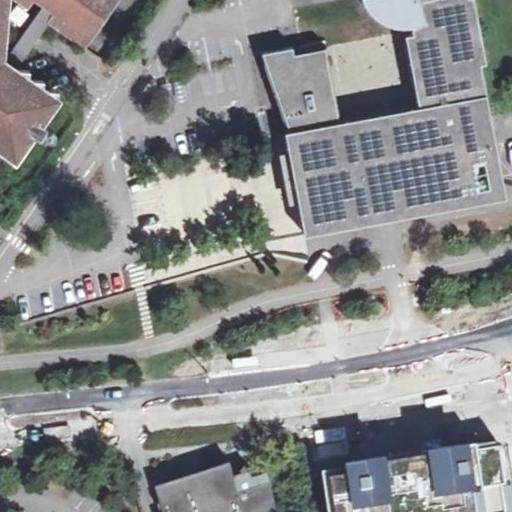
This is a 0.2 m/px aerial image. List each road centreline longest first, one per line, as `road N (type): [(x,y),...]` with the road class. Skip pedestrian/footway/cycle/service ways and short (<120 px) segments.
road 1 (tertiary): [(0,440),(340,397),(498,364)]
road 2 (tertiary): [(483,331),(263,380),(0,405)]
road 3 (residential): [(162,26),(0,262)]
